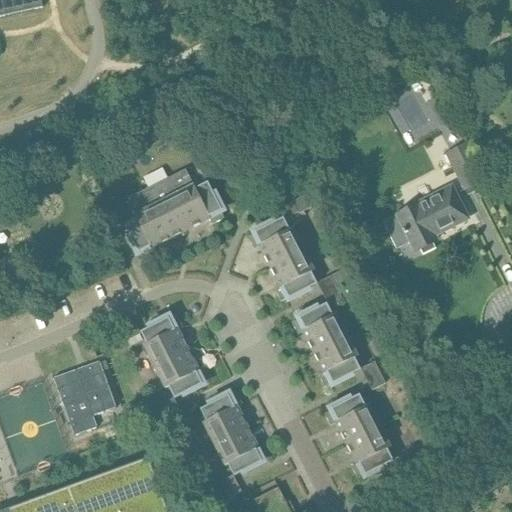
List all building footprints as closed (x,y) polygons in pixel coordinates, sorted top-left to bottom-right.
[(0,0),(0,18),(43,9),(41,0),(0,0)] [(417,141),(438,131),(415,82),(382,98),(400,136),(412,130),(417,141)] [(308,126),(286,138),(300,162),(321,150),(308,126)] [(467,145),(447,155),(465,191),(485,180),(467,145)] [(209,163),(199,168),(206,182),(216,177),(209,163)] [(186,170),(166,180),(191,230),(210,220),(212,226),(225,219),(221,212),(222,211),(208,184),(196,190),(186,170)] [(166,180),(146,190),(171,240),(191,230),(166,180)] [(137,220),(124,226),(138,254),(139,253),(143,261),(156,254),(153,249),(171,240),(146,190),(127,200),(137,220)] [(418,206),(383,223),(396,250),(411,242),(416,252),(421,250),(423,256),(435,250),(432,244),(436,242),(433,235),(466,219),(457,201),(452,190),(418,207),(418,206)] [(292,203),(278,210),(283,221),(297,214),(292,203)] [(117,209),(100,218),(107,232),(124,223),(117,209)] [(256,235),(248,239),(254,250),(260,248),(270,268),(302,252),(291,230),(288,232),(282,220),(255,234),(256,235)] [(302,252),(270,268),(280,288),(275,291),(281,303),(289,299),(289,300),(316,286),(310,274),(313,273),(302,252)] [(330,276),(317,283),(328,305),(342,298),(337,288),(330,276)] [(353,286),(344,290),(350,301),(359,296),(353,286)] [(299,320),(292,324),(298,336),(303,333),(314,353),(347,336),(336,315),(333,316),(327,305),(299,319),(299,320)] [(169,319),(141,333),(147,345),(144,347),(155,368),(188,351),(178,331),(183,328),(177,316),(169,320),(169,319)] [(136,324),(122,331),(127,342),(141,334),(136,324)] [(347,336),(314,353),(324,373),(319,376),(325,388),(332,384),(333,386),(361,371),(355,359),(358,358),(347,336)] [(188,351),(155,368),(165,390),(168,388),(174,400),(203,385),(202,384),(210,380),(204,369),(198,371),(188,351)] [(375,362),(361,369),(372,391),(386,384),(375,362)] [(79,370),(53,379),(74,437),(98,429),(94,417),(116,409),(100,363),(86,368),(79,370)] [(229,396),(201,411),(207,422),(204,424),(215,445),(248,428),(237,408),(243,405),(237,394),(229,397),(229,396)] [(332,411),(325,415),(331,427),(336,424),(346,445),(379,428),(368,406),(366,408),(360,396),(332,410),(332,411)] [(160,406),(144,415),(150,425),(155,423),(165,417),(179,410),(173,399),(160,406)] [(179,410),(165,417),(171,428),(185,421),(179,410)] [(248,428),(215,445),(225,467),(228,465),(234,477),(262,463),(262,462),(269,458),(263,446),(258,449),(248,428)] [(379,428),(346,445),(357,465),(351,467),(357,479),(365,475),(365,477),(393,462),(387,451),(390,449),(379,428)] [(407,454),(393,461),(402,479),(416,472),(407,454)] [(2,511),(168,511),(149,460),(2,511)] [(503,473),(482,485),(488,495),(509,484),(503,473)] [(233,476),(219,483),(228,501),(242,494),(233,476)] [(279,489),(245,506),(247,511),(286,511),(283,505),(286,503),(279,489)] [(234,498),(220,505),(223,511),(224,511),(238,505),(234,498)]
